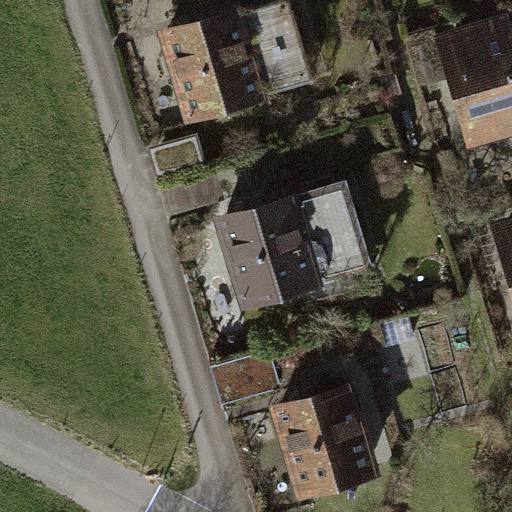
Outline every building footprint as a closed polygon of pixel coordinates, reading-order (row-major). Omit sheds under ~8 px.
[(263,0),(158,32),(186,123),(316,83),(290,0),(263,0)] [(511,15),(441,37),(477,154),(511,143),(511,15)] [(228,164),(169,183),(180,217),(239,198),(228,164)] [(219,219),(247,309),(377,269),(349,179),(219,219)] [(511,211),(493,217),(511,280),(511,211)] [(273,348),(214,367),(225,401),(284,382),(273,348)] [(270,404),(299,494),(381,468),(352,378),(270,404)]
